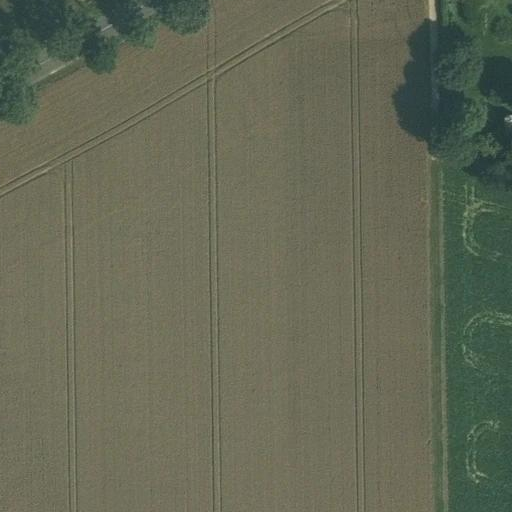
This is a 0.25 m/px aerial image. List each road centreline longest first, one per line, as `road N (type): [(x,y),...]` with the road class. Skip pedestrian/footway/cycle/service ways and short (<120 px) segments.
road 1 (track): [(436,511),(432,156)]
road 2 (unclassified): [(0,84),(152,0)]
road 3 (track): [(432,156),(429,0)]
